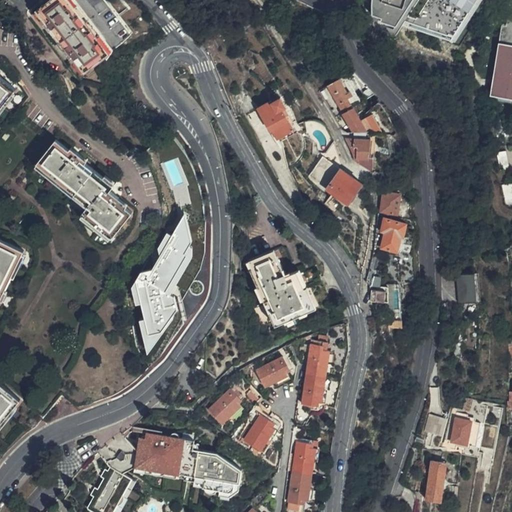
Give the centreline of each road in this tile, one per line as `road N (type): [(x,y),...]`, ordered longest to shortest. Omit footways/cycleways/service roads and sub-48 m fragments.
road 1 (unclassified): [(0,491),(38,442),(140,397),(217,300),(220,238),(208,161),(153,78),(156,60),(173,48)]
road 2 (unclassified): [(376,511),(418,373),(429,304),(419,160),(410,125),(342,26),(339,0)]
road 3 (unclassified): [(173,48),(196,56),(268,200),(323,251),(346,287),(358,335),(332,511)]
